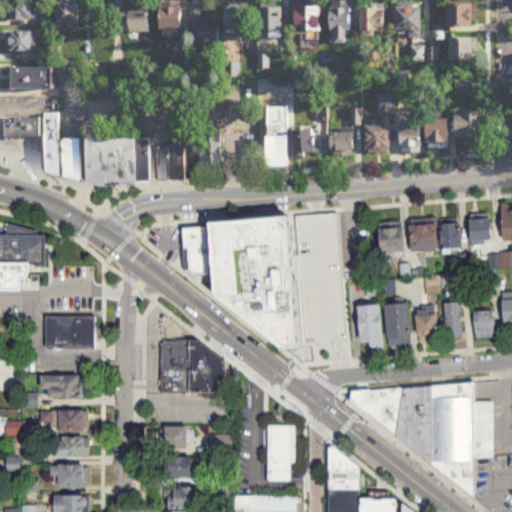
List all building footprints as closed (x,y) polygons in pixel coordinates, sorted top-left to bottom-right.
[(36,0),(5,0),(5,21),(36,21),(36,0)] [(59,1),(59,27),(79,27),(79,1),(59,1)] [(449,29),(477,29),(477,6),(449,6),(449,29)] [(298,32),(322,32),(322,7),(298,7),(298,32)] [(332,45),(353,45),(353,8),(332,8),(332,45)] [(181,9),(163,9),(163,31),(181,31),(181,9)] [(227,9),(227,34),(252,34),(252,9),(227,9)] [(283,39),(283,9),(261,9),(261,32),(271,32),(271,39),(283,39)] [(362,37),(386,37),(386,9),(362,9),(362,37)] [(397,9),(397,33),(410,33),(410,38),(422,38),(422,9),(397,9)] [(151,34),(151,10),(131,10),(131,34),(151,34)] [(218,21),(202,21),(202,10),(190,10),(190,40),(218,40),(218,21)] [(6,53),(37,53),(37,32),(6,32),(6,53)] [(452,40),(452,63),(475,63),(475,40),(452,40)] [(14,91),(55,91),(55,69),(14,69),(14,91)] [(457,81),(457,97),(473,97),(473,81),(457,81)] [(331,87),(331,104),(355,104),(355,87),(331,87)] [(268,170),(289,170),(289,109),(268,109),(268,170)] [(44,113),(45,170),(59,174),(58,113),(44,113)] [(460,114),(460,145),(487,145),(487,114),(460,114)] [(19,137),(19,136),(39,136),(39,118),(15,118),(15,122),(4,122),(4,137),(19,137)] [(452,121),(430,121),(430,150),(452,150),(452,121)] [(392,128),(369,128),(369,155),(392,155),(392,128)] [(416,135),(403,135),(403,155),(424,155),(424,128),(416,128),(416,135)] [(296,158),(317,158),(317,132),(296,132),(296,158)] [(358,134),(334,134),(334,158),(358,158),(358,134)] [(79,139),(63,139),(63,174),(79,178),(79,139)] [(86,139),(87,181),(104,185),(136,182),(136,139),(86,139)] [(136,139),(150,139),(150,181),(136,182),(136,139)] [(224,170),(224,145),(200,145),(200,170),(224,170)] [(170,148),(157,148),(157,179),(170,178),(170,148)] [(170,178),(170,148),(186,148),(186,178),(170,178)] [(211,221),(216,294),(284,347),(299,345),(289,214),(211,221)] [(473,219),(473,244),(494,244),(494,219),(473,219)] [(0,233),(6,233),(8,224),(9,222),(37,229),(36,233),(46,233),(45,244),(45,263),(31,263),(0,263),(0,233)] [(444,249),(462,249),(462,223),(444,223),(444,249)] [(183,226),(186,266),(195,274),(207,273),(204,225),(183,226)] [(413,252),(440,252),(440,225),(413,225),(413,252)] [(384,255),(407,255),(407,227),(383,227),(384,255)] [(511,254),(491,255),(491,261),(501,261),(501,268),(511,268),(511,254)] [(463,339),(463,303),(448,303),(448,339),(463,339)] [(414,345),(412,304),(389,305),(390,346),(414,345)] [(362,347),(384,347),(384,306),(362,306),(362,347)] [(477,311),(477,338),(495,338),(495,311),(477,311)] [(421,343),(442,342),(440,312),(419,313),(421,343)] [(97,316),(48,316),(48,350),(97,350),(97,316)] [(161,391),(190,391),(190,369),(194,369),(194,360),(190,360),(190,340),(166,339),(162,343),(161,391)] [(190,340),(190,360),(194,360),(194,369),(190,369),(190,391),(227,391),(227,361),(199,340),(190,340)] [(43,390),(51,390),(51,399),(89,399),(89,376),(43,376),(43,390)] [(476,497),(476,458),(495,458),(495,402),(475,402),(475,382),(405,387),(398,434),(476,497)] [(405,388),(397,434),(353,402),(353,390),(373,389),(373,390),(405,388)] [(87,430),(87,411),(43,411),(43,430),(87,430)] [(268,423),(295,423),(295,461),(290,461),(290,479),(268,479),(268,423)] [(160,449),(189,449),(189,426),(160,426),(160,449)] [(56,458),(90,458),(90,437),(56,437),(56,458)] [(335,446),(331,447),(331,511),(359,511),(359,498),(359,465),(335,446)] [(164,478),(197,478),(197,458),(164,458),(164,478)] [(52,477),(60,477),(60,488),(90,488),(90,465),(52,465),(52,477)] [(202,487),(169,487),(169,510),(202,510),(202,487)] [(55,511),(90,511),(90,495),(55,495),(55,511)] [(298,511),(299,496),(229,496),(229,511),(252,511),(251,511),(298,511)] [(400,511),(400,498),(359,498),(359,511),(400,511)] [(418,511),(400,511),(400,498),(418,511)]
